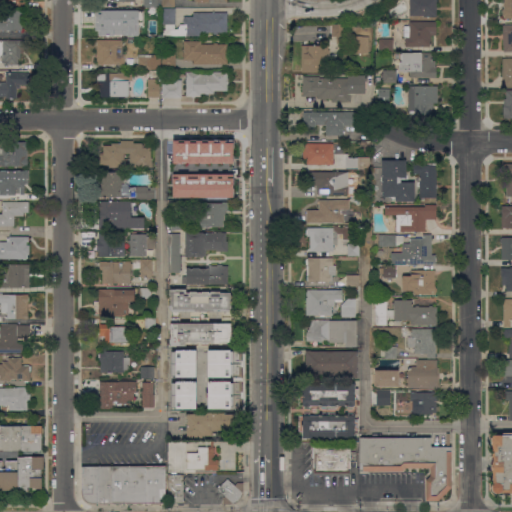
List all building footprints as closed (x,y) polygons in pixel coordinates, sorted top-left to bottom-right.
[(437,2),(437,16),(424,16),(424,15),(410,15),(410,0),(438,0),(438,1),(437,2)] [(511,18),(504,18),(504,16),(503,15),(503,9),(504,8),(504,0),(511,0),(511,18)] [(228,12),(228,32),(218,32),(218,33),(214,33),(214,32),(201,32),(201,35),(171,35),(164,35),(164,29),(166,29),(166,24),(162,24),(162,8),(175,8),(175,9),(177,9),(177,18),(176,18),(176,24),(175,24),(175,29),(177,29),(180,26),(180,24),(184,24),(184,16),(193,17),(193,12),(228,12)] [(136,9),(136,21),(124,21),(124,22),(122,22),(122,29),(119,29),(119,32),(105,32),(105,38),(98,38),(98,19),(97,19),(97,16),(95,16),(95,12),(97,12),(97,9),(136,9)] [(0,10),(28,10),(29,18),(22,18),(23,30),(5,30),(5,31),(1,31),(1,30),(0,30),(0,10)] [(436,21),(436,34),(431,35),(431,46),(406,46),(406,38),(404,38),(404,25),(410,25),(410,21),(436,21)] [(511,24),(511,51),(504,51),(504,44),(503,44),(503,24),(511,24)] [(345,25),(345,43),(337,43),(337,36),(332,36),(332,25),(345,25)] [(369,53),(353,53),(352,36),(362,35),(363,36),(369,36),(369,53)] [(393,39),(393,51),(379,51),(379,38),(393,39)] [(123,39),(123,54),(125,54),(125,64),(101,64),(101,63),(97,64),(97,40),(123,39)] [(0,40),(29,40),(29,48),(23,48),(23,52),(21,52),(21,59),(18,59),(19,64),(6,64),(6,63),(2,63),(2,57),(0,57),(0,40)] [(194,64),(194,59),(184,60),(184,41),(201,41),(201,44),(214,44),(214,42),(218,42),(218,44),(227,44),(228,64),(194,64)] [(302,45),(330,46),(330,55),(326,55),(325,72),(302,72),(302,45)] [(162,68),(162,52),(165,52),(165,49),(169,49),(168,52),(176,52),(176,68),(162,68)] [(410,77),(410,71),(399,71),(399,61),(402,61),(402,53),(433,53),(433,61),(435,61),(435,67),(437,67),(437,77),(410,77)] [(161,54),(161,69),(152,68),(152,69),(138,69),(138,57),(138,54),(161,54)] [(511,87),(503,87),(503,58),(511,58),(511,87)] [(397,70),(397,82),(383,82),(383,70),(397,70)] [(228,71),(228,90),(214,90),(214,93),(209,93),(209,94),(202,94),(202,96),(187,96),(187,71),(201,71),(201,74),(212,74),(212,71),(228,71)] [(0,82),(7,82),(7,73),(29,73),(29,84),(21,84),(21,88),(17,88),(17,98),(6,98),(6,96),(0,96),(0,82)] [(101,97),(101,91),(99,91),(100,85),(98,85),(98,81),(96,81),(96,73),(133,73),(132,81),(130,81),(130,97),(101,97)] [(350,102),(342,102),(342,103),(338,103),(338,102),(332,102),(332,98),(327,98),(327,100),(323,100),(323,98),(318,98),(318,96),(312,96),(312,98),(308,98),(308,96),(303,96),(303,76),(320,76),(320,77),(335,77),(335,76),(336,75),(337,75),(339,74),(341,74),(343,74),(344,74),(346,75),(347,75),(364,75),(364,93),(351,93),(350,102)] [(148,79),(156,79),(156,84),(159,84),(159,97),(148,97),(148,79)] [(182,98),(163,97),(163,84),(174,84),(174,79),(182,80),(182,98)] [(438,85),(438,102),(434,102),(434,109),(432,109),(432,114),(415,114),(415,111),(409,111),(409,85),(438,85)] [(390,103),(378,102),(379,88),(390,88),(390,103)] [(511,88),(503,89),(503,118),(511,117),(511,88)] [(354,109),(354,113),(370,113),(370,123),(354,123),(354,125),(344,124),(344,135),(326,135),(326,124),(316,124),(316,126),(303,126),(304,111),(333,112),(333,109),(354,109)] [(130,166),(130,153),(125,153),(125,161),(123,161),(122,167),(110,167),(110,165),(99,165),(99,154),(100,154),(101,153),(102,152),(104,152),(104,145),(112,145),(112,143),(121,143),(121,140),(134,141),(134,143),(143,143),(143,144),(144,145),(145,146),(145,147),(151,147),(151,148),(153,148),(153,153),(151,153),(151,157),(153,157),(153,167),(130,166)] [(182,153),(182,154),(175,154),(175,140),(191,140),(190,154),(182,153)] [(227,165),(227,167),(200,167),(200,158),(201,158),(201,146),(200,146),(200,143),(201,143),(201,140),(227,140),(227,160),(228,161),(228,164),(227,165)] [(307,164),(307,159),(303,159),(303,143),(307,143),(312,143),(312,142),(334,142),(334,164),(307,164)] [(0,143),(28,143),(28,161),(17,161),(16,166),(0,166),(0,143)] [(370,157),(370,169),(345,169),(345,153),(348,153),(348,156),(359,157),(370,157)] [(434,165),(437,165),(437,197),(420,197),(420,173),(414,173),(414,163),(420,163),(420,165),(424,165),(424,156),(433,156),(434,161),(434,165)] [(406,177),(401,177),(401,182),(415,182),(415,200),(392,201),(392,196),(382,196),(382,160),(406,160),(406,177)] [(511,195),(511,163),(503,163),(503,196),(511,195)] [(181,169),(181,188),(168,188),(168,169),(181,169)] [(0,170),(29,170),(29,183),(25,183),(25,194),(20,194),(0,194),(0,170)] [(154,186),(155,199),(136,199),(136,196),(99,197),(98,183),(95,183),(95,171),(130,171),(130,187),(154,186)] [(349,172),(349,186),(357,186),(357,197),(348,197),(348,195),(318,194),(318,185),(307,185),(307,171),(349,172)] [(197,173),(218,173),(218,181),(219,181),(220,182),(221,183),(222,185),(228,185),(228,195),(207,195),(207,192),(197,192),(197,173)] [(349,200),(349,209),(341,209),(341,213),(345,213),(344,222),(307,222),(307,210),(319,210),(319,200),(349,200)] [(29,201),(29,212),(24,212),(24,216),(15,216),(15,226),(0,226),(0,214),(3,214),(3,201),(29,201)] [(131,201),(131,216),(124,216),(124,221),(114,221),(114,219),(111,219),(111,229),(99,229),(99,219),(101,219),(100,201),(124,201),(131,201)] [(200,226),(200,218),(199,218),(199,203),(228,203),(228,211),(226,211),(226,214),(225,214),(225,226),(200,226)] [(425,207),(425,204),(437,205),(437,219),(426,219),(426,231),(397,231),(397,215),(385,214),(385,206),(425,207)] [(511,227),(502,227),(503,205),(511,205),(511,227)] [(172,219),(183,219),(183,229),(172,229),(172,219)] [(333,227),(333,245),(335,245),(335,249),(334,249),(334,251),(310,251),(310,236),(307,236),(307,227),(333,227)] [(227,232),(227,241),(228,241),(228,251),(217,251),(217,250),(206,250),(206,256),(204,256),(204,257),(186,256),(186,232),(227,232)] [(99,256),(99,251),(97,251),(97,240),(100,240),(100,233),(117,233),(117,240),(125,240),(125,256),(99,256)] [(130,255),(131,233),(147,234),(147,236),(155,236),(155,249),(147,248),(147,250),(148,250),(148,254),(147,254),(147,256),(130,255)] [(169,233),(181,233),(181,259),(169,259),(169,233)] [(396,246),(379,246),(379,235),(396,235),(396,246)] [(436,264),(392,263),(392,253),(403,253),(403,243),(411,243),(411,239),(423,239),(423,235),(432,235),(432,255),(436,255),(436,257),(437,257),(437,261),(436,263),(436,264)] [(17,260),(15,260),(15,259),(0,259),(0,242),(8,242),(8,238),(10,238),(10,236),(29,236),(29,242),(27,242),(27,259),(17,259),(17,260)] [(502,243),(501,243),(501,239),(502,239),(502,237),(511,237),(511,259),(502,259),(502,243)] [(359,255),(348,255),(348,248),(347,248),(347,245),(348,245),(348,244),(359,244),(359,255)] [(333,257),(333,265),(337,265),(337,275),(333,275),(333,281),(331,281),(325,281),(325,283),(323,283),(323,281),(322,281),(322,283),(319,283),(319,281),(314,281),(314,283),(311,283),(311,282),(308,282),(308,280),(307,280),(307,265),(306,264),(306,260),(307,258),(308,258),(308,257),(333,257)] [(153,271),(152,271),(152,277),(141,277),(141,269),(134,268),(131,268),(131,283),(103,283),(103,270),(100,270),(100,261),(107,261),(107,262),(120,262),(120,261),(131,261),(131,263),(133,263),(133,259),(153,259),(153,271)] [(181,259),(181,273),(169,273),(169,259),(181,259)] [(0,287),(0,264),(31,264),(30,287),(0,287)] [(228,284),(187,284),(187,267),(190,267),(190,268),(194,268),(194,267),(200,267),(200,268),(207,268),(207,267),(209,267),(209,265),(212,265),(218,265),(218,264),(223,264),(223,266),(228,266),(228,284)] [(397,266),(397,280),(384,280),(384,273),(380,273),(380,268),(384,268),(384,266),(397,266)] [(501,268),(511,268),(511,291),(506,291),(506,285),(502,285),(502,276),(501,276),(501,268)] [(436,294),(414,294),(414,283),(412,283),(412,286),(403,286),(403,274),(412,274),(412,270),(435,270),(435,286),(436,287),(437,290),(437,292),(436,294)] [(347,286),(347,274),(359,274),(359,286),(347,286)] [(98,289),(107,289),(107,286),(134,286),(134,301),(128,301),(128,315),(98,315),(98,289)] [(152,288),(152,299),(140,299),(140,287),(152,288)] [(178,348),(179,345),(170,345),(170,339),(171,339),(171,332),(170,332),(170,324),(172,324),(172,323),(173,323),(173,311),(172,311),(172,310),(170,310),(170,302),(171,302),(171,296),(170,295),(170,289),(186,289),(186,292),(190,293),(190,291),(192,291),(192,289),(198,289),(198,291),(202,291),(202,289),(208,289),(208,292),(210,292),(210,293),(211,293),(211,291),(221,291),(221,292),(231,292),(231,295),(232,295),(232,323),(231,345),(225,345),(225,348),(178,348)] [(325,315),(325,316),(321,316),(321,315),(307,315),(307,289),(343,290),(342,299),(335,299),(335,306),(332,306),(332,315),(325,315)] [(0,294),(29,294),(29,318),(6,318),(6,315),(2,315),(2,312),(2,302),(0,302),(0,294)] [(501,326),(511,327),(511,319),(511,318),(511,298),(502,298),(501,326)] [(394,300),(413,300),(413,306),(416,306),(416,305),(419,305),(419,306),(430,306),(430,305),(433,305),(433,306),(437,306),(437,324),(430,324),(430,326),(428,326),(428,324),(421,324),(421,326),(418,326),(418,324),(411,324),(411,320),(387,320),(387,325),(375,325),(375,303),(380,303),(380,301),(388,301),(388,310),(394,310),(394,300)] [(356,305),(356,317),(343,317),(343,316),(341,316),(341,305),(356,305)] [(145,318),(155,318),(156,329),(145,329),(145,318)] [(357,320),(357,347),(346,347),(346,343),(330,342),(330,340),(323,340),(323,342),(320,341),(315,341),(315,340),(313,340),(313,342),(310,342),(310,340),(307,340),(307,339),(305,339),(305,333),(307,333),(307,332),(308,332),(308,329),(310,329),(310,320),(357,320)] [(18,324),(18,325),(30,325),(30,336),(18,336),(18,341),(23,341),(23,353),(0,352),(0,339),(1,324),(18,324)] [(115,343),(115,344),(106,344),(106,336),(100,336),(100,324),(110,324),(110,326),(127,326),(127,334),(132,334),(132,343),(115,343)] [(511,327),(503,328),(503,337),(507,337),(507,355),(511,354),(511,327)] [(436,328),(436,358),(428,358),(428,353),(415,353),(415,347),(408,347),(408,336),(412,336),(412,328),(436,328)] [(396,346),(396,358),(384,358),(384,346),(396,346)] [(209,363),(219,364),(218,373),(222,373),(222,362),(233,362),(234,351),(210,350),(209,363)] [(101,372),(101,360),(100,360),(100,351),(124,351),(124,357),(131,357),(131,370),(125,370),(125,372),(101,372)] [(185,351),(192,351),(192,353),(194,353),(195,351),(197,351),(198,353),(206,353),(206,355),(207,355),(208,355),(209,357),(211,357),(211,356),(215,356),(215,357),(227,357),(227,358),(228,358),(228,362),(230,362),(230,369),(228,369),(228,370),(227,370),(227,371),(228,371),(228,373),(226,373),(226,374),(190,374),(190,361),(186,361),(186,359),(185,359),(185,351)] [(358,377),(343,377),(343,375),(321,375),(321,377),(306,377),(306,351),(358,351),(358,377)] [(22,357),(22,365),(25,365),(25,364),(30,364),(30,366),(31,366),(31,371),(30,371),(30,381),(24,381),(24,379),(12,379),(12,381),(1,381),(1,375),(0,375),(0,364),(3,364),(3,361),(8,361),(8,357),(22,357)] [(408,387),(408,370),(412,366),(417,366),(417,359),(437,359),(437,367),(440,367),(440,385),(438,385),(438,387),(408,387)] [(171,360),(183,361),(183,379),(172,379),(172,374),(171,374),(171,360)] [(503,375),(511,375),(511,361),(502,361),(503,375)] [(155,378),(142,378),(142,366),(155,366),(155,378)] [(398,386),(375,385),(375,369),(398,370),(398,386)] [(117,381),(117,380),(136,381),(136,392),(134,392),(133,399),(127,399),(127,403),(117,402),(117,400),(113,400),(112,408),(98,408),(99,396),(99,381),(100,381),(117,381)] [(143,407),(143,382),(154,382),(154,394),(155,394),(155,407),(143,407)] [(214,388),(214,404),(209,404),(209,406),(203,406),(203,404),(201,404),(201,405),(197,405),(197,404),(190,404),(191,410),(169,410),(169,402),(180,402),(180,403),(189,403),(189,396),(187,396),(187,387),(189,387),(189,384),(194,384),(194,382),(205,382),(205,383),(206,383),(206,385),(206,388),(214,388)] [(170,407),(193,406),(192,382),(169,383),(170,407)] [(359,399),(355,399),(355,405),(358,405),(358,419),(359,419),(359,434),(355,434),(355,438),(303,438),(303,431),(300,431),(300,416),(304,416),(304,405),(303,405),(303,396),(304,396),(305,382),(355,383),(355,388),(359,388),(359,399)] [(0,387),(31,387),(31,401),(28,401),(28,410),(10,410),(10,405),(0,405),(0,387)] [(388,405),(389,389),(375,389),(375,405),(388,405)] [(417,391),(417,392),(432,392),(432,391),(437,391),(437,412),(433,412),(433,414),(413,414),(413,410),(407,410),(407,402),(402,396),(402,391),(417,391)] [(389,403),(401,403),(401,414),(389,414),(389,403)] [(203,414),(203,412),(225,412),(225,414),(237,414),(237,428),(228,428),(228,430),(213,430),(213,436),(203,436),(203,437),(187,437),(187,414),(203,414)] [(0,426),(42,426),(42,450),(41,450),(41,451),(24,451),(24,450),(20,450),(20,451),(13,451),(13,456),(8,456),(8,451),(3,451),(3,450),(0,450),(0,426)] [(432,437),(432,444),(447,444),(447,433),(450,433),(450,446),(451,446),(451,487),(439,501),(426,500),(427,480),(431,476),(431,467),(406,467),(403,471),(360,471),(360,437),(432,437)] [(511,493),(510,493),(510,492),(501,492),(499,493),(496,493),(494,491),(493,490),(493,487),(493,486),(494,484),(494,479),(493,479),(493,473),(493,470),(492,470),(492,464),(493,464),(493,462),(494,462),(494,457),(493,457),(493,451),(493,446),(493,443),(492,443),(492,437),(492,435),(503,435),(503,433),(511,433),(511,493)] [(187,469),(188,452),(199,452),(199,447),(209,447),(209,446),(214,446),(215,447),(215,451),(214,452),(213,459),(219,459),(219,470),(187,469)] [(314,473),(314,449),(351,449),(351,473),(314,473)] [(0,461),(3,461),(3,468),(7,468),(7,461),(19,461),(19,457),(44,456),(44,469),(42,469),(42,488),(35,488),(35,487),(30,487),(28,487),(28,489),(21,489),(21,487),(19,487),(19,490),(0,490),(0,461)] [(166,465),(166,503),(97,503),(97,502),(92,502),(88,500),(85,497),(84,495),(83,492),(83,489),(82,489),(82,466),(166,465)] [(180,503),(169,503),(169,474),(185,474),(185,503),(184,503),(183,505),(182,505),(181,505),(180,504),(180,503)] [(243,492),(242,495),(240,499),(237,502),(235,503),(233,503),(218,489),(228,478),(243,492)]
